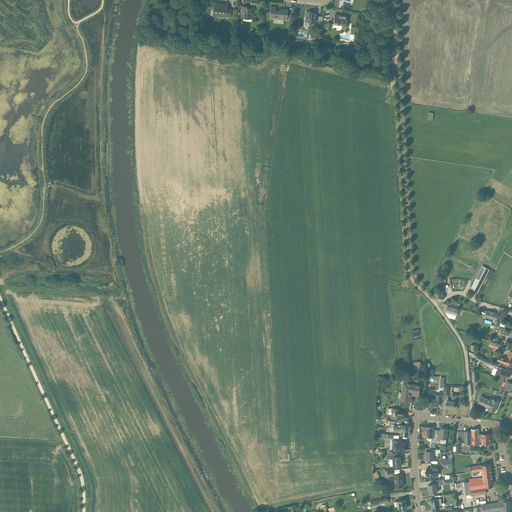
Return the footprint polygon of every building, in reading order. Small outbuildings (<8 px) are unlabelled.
[(215,3),(215,8),(214,12),(226,13),(226,16),(230,17),(231,10),(227,9),(227,4),(215,3)] [(241,6),(241,11),(240,17),(252,19),(253,9),(247,8),(248,7),(241,6)] [(271,6),(270,11),(269,18),(287,20),(288,11),(279,10),(278,11),(276,10),(276,7),(271,6)] [(306,11),(306,16),(305,22),(308,22),(308,26),(313,26),(313,25),(317,26),(318,16),(316,15),(316,13),(313,12),(313,13),(310,13),(310,12),(306,11)] [(348,23),(346,23),(347,15),(338,15),(339,15),(339,16),(334,15),(333,24),(342,25),(342,28),(347,29),(348,23)] [(490,269),(482,265),(470,289),(477,293),(490,269)] [(447,306),(446,313),(460,317),(462,310),(454,308),(456,303),(451,302),(450,306),(447,306)] [(511,351),(508,357),(507,356),(507,358),(499,355),(499,356),(498,356),(497,356),(496,358),(497,360),(498,360),(497,360),(511,366),(511,351)] [(510,371),(498,366),(495,375),(504,378),(505,376),(508,377),(508,376),(509,377),(511,374),(510,373),(510,371)] [(511,383),(510,382),(510,383),(507,381),(504,387),(501,386),(499,392),(506,395),(508,390),(511,391),(511,383)] [(418,395),(419,390),(420,385),(404,382),(401,400),(409,401),(411,394),(418,395)] [(443,395),(436,394),(431,393),(431,397),(432,398),(431,405),(439,406),(440,399),(443,400),(443,395)] [(455,396),(452,396),(452,401),(447,400),(446,407),(454,408),(455,396)] [(481,396),(478,403),(489,408),(488,409),(494,412),(499,401),(493,398),(492,400),(481,396)] [(392,411),(391,418),(394,419),(399,419),(399,418),(403,419),(404,419),(405,413),(399,412),(399,409),(394,408),(392,408),(392,411)] [(390,420),(389,427),(391,427),(394,427),(393,430),(393,431),(401,431),(400,435),(405,435),(410,436),(410,425),(405,424),(397,424),(397,421),(394,421),(390,420)] [(427,430),(425,431),(427,433),(426,436),(431,437),(431,442),(436,442),(437,430),(434,430),(434,427),(432,427),(431,425),(429,427),(427,426),(427,430)] [(441,430),(437,430),(436,442),(446,444),(447,435),(448,434),(447,432),(448,429),(445,428),(444,427),(443,428),(441,428),(441,430)] [(478,433),(478,443),(482,443),(482,444),(490,444),(490,433),(478,433)] [(401,442),(401,438),(394,438),(390,438),(389,449),(395,450),(395,451),(399,451),(400,450),(405,450),(405,442),(401,442)] [(440,452),(440,449),(434,449),(429,448),(429,451),(426,451),(426,455),(425,455),(425,458),(426,458),(426,459),(434,459),(434,456),(438,456),(438,453),(440,452)] [(395,454),(392,454),(386,454),(386,459),(390,458),(390,459),(393,459),(394,466),(401,465),(401,456),(395,457),(395,454)] [(465,472),(482,470),(491,469),(490,463),(464,467),(465,472)] [(440,465),(436,465),(431,464),(431,468),(426,468),(426,471),(425,472),(425,474),(426,475),(426,476),(433,476),(438,476),(438,473),(440,473),(440,465)] [(494,486),(491,469),(482,470),(484,479),(481,480),(480,478),(469,479),(471,495),(486,493),(485,487),(494,486)] [(394,470),(389,470),(385,470),(386,476),(390,476),(391,481),(395,481),(395,486),(399,486),(399,487),(400,487),(400,486),(403,486),(402,479),(403,479),(402,474),(395,475),(394,470)] [(439,483),(433,484),(428,485),(430,493),(438,492),(437,487),(439,486),(439,483)] [(438,498),(431,499),(431,504),(432,504),(433,510),(432,510),(436,509),(436,510),(437,510),(437,509),(440,509),(439,504),(442,504),(441,498),(438,498)] [(504,500),(500,500),(499,500),(499,502),(491,503),(482,504),(482,506),(483,511),(510,511),(511,501),(504,502),(504,500)]
